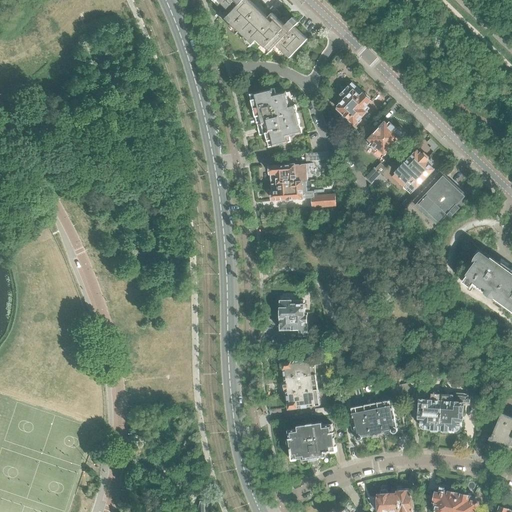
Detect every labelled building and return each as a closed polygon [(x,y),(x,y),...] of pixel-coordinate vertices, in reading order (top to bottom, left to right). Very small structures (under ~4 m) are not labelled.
[(278,19),(277,19),(272,14),(269,18),(254,4),(249,0),(252,0),(254,2),(256,0),(218,0),(228,9),(230,7),(234,11),(232,13),(227,19),(236,28),(238,26),(241,29),(240,31),(249,40),(251,38),(254,42),(253,44),(254,45),(258,40),(266,48),(268,46),(272,50),(270,52),(271,52),(279,44),(283,48),(281,50),(290,58),(308,39),(295,27),(299,23),(294,18),(287,25),(286,26),(278,19)] [(272,14),(277,19),(278,19),(282,15),(278,11),(273,6),(269,11),(272,14)] [(370,109),(367,105),(371,101),(352,83),(341,95),(343,98),(339,103),(339,107),(337,108),(344,115),(341,118),(346,123),(344,124),(350,130),(370,109)] [(257,93),(250,95),(253,107),(254,110),(254,111),(257,123),(261,122),(261,125),(265,124),(266,125),(268,133),(266,133),(269,148),(270,147),(280,145),(280,146),(282,155),(285,154),(291,153),(292,152),(293,151),(293,150),(292,144),(291,142),(288,143),(287,137),(290,136),(303,133),(298,113),(296,105),(290,106),(286,92),(284,93),(283,87),(272,89),(257,93)] [(385,155),(406,133),(399,127),(396,129),(390,123),(388,125),(385,122),(363,146),(366,149),(370,145),(376,150),(374,152),(381,159),(384,155),(385,155)] [(364,138),(372,129),(368,125),(359,134),(364,138)] [(350,143),(355,138),(358,135),(353,129),(345,138),(350,143)] [(355,138),(350,143),(354,147),(359,142),(355,138)] [(418,188),(435,170),(434,169),(427,163),(429,161),(421,153),(419,155),(416,152),(395,174),(396,175),(393,178),(403,187),(406,184),(413,191),(417,187),(418,188)] [(329,160),(329,153),(307,154),(307,161),(329,160)] [(374,167),(365,178),(371,184),(380,175),(386,168),(381,163),(376,168),(374,167)] [(272,184),(307,182),(308,182),(308,173),(310,173),(309,166),(313,166),(313,164),(270,167),(272,184)] [(441,172),(406,209),(431,233),(447,216),(450,219),(459,209),(469,198),(466,196),(447,178),(444,175),(441,172)] [(377,190),(386,180),(380,175),(371,184),(371,185),(377,190)] [(307,182),(272,184),(273,200),(283,200),(283,201),(290,201),(289,199),(312,198),(313,208),(334,207),(336,207),(335,196),(321,196),(320,191),(314,191),(314,192),(307,193),(307,182)] [(511,269),(502,263),(501,265),(482,251),(478,248),(471,258),(475,261),(477,263),(463,282),(471,288),(472,286),(511,314),(511,269)] [(308,336),(308,313),(305,313),(305,304),(304,304),(304,300),(292,301),(289,298),(283,298),(280,301),(281,308),(280,308),(280,328),(281,328),(283,330),(289,330),(289,332),(294,336),(296,336),(296,337),(308,336)] [(326,344),(325,335),(313,337),(315,346),(326,344)] [(285,378),(316,374),(314,361),(317,361),(316,358),(283,362),(284,370),(283,372),(283,376),(285,377),(285,378)] [(318,390),(316,374),(285,378),(285,382),(284,382),(282,383),(283,390),(285,390),(286,390),(287,394),(318,390)] [(440,430),(442,395),(430,394),(431,392),(418,391),(418,393),(416,393),(416,396),(411,396),(409,385),(399,387),(401,398),(402,398),(402,400),(407,399),(420,400),(419,418),(421,419),(421,426),(423,429),(430,429),(432,431),(437,432),(440,430)] [(320,405),(318,390),(287,394),(287,395),(286,396),(286,400),(288,401),(288,402),(289,409),(320,405)] [(442,395),(440,430),(441,430),(443,432),(448,432),(450,430),(457,431),(460,428),(460,421),(463,421),(464,402),(470,403),(470,397),(468,396),(468,395),(464,395),(464,396),(442,395)] [(377,403),(384,433),(384,434),(385,435),(391,433),(392,432),(394,433),(397,433),(398,431),(397,428),(392,406),(391,406),(389,400),(377,403)] [(341,412),(341,409),(339,403),(334,403),(335,406),(315,409),(316,416),(341,412)] [(380,434),(384,433),(377,403),(364,405),(371,435),(371,436),(380,434)] [(371,435),(364,405),(351,408),(353,418),(351,418),(352,423),(351,424),(352,430),(354,432),(356,431),(357,436),(356,437),(357,439),(359,440),(361,440),(362,438),(362,437),(371,435)] [(493,433),(491,438),(497,440),(496,442),(510,447),(511,444),(511,441),(511,417),(503,413),(500,419),(500,418),(494,433),(493,433)] [(336,451),(335,442),(335,441),(334,438),(333,438),(332,433),(335,433),(335,432),(334,432),(333,424),(323,425),(322,423),(313,424),(307,424),(307,425),(297,426),(298,429),(288,430),(289,438),(288,438),(288,439),(291,439),(292,446),(290,446),(291,455),(290,455),(291,461),(297,460),(297,459),(302,458),(302,460),(303,460),(303,458),(309,457),(310,461),(311,461),(311,463),(313,465),(318,464),(320,462),(319,458),(320,458),(320,453),(325,452),(326,454),(327,454),(327,452),(336,451)] [(399,511),(398,491),(390,492),(389,493),(389,494),(388,494),(388,490),(380,490),(380,494),(379,494),(378,495),(378,496),(375,496),(376,503),(378,503),(378,508),(375,509),(369,511),(368,511),(399,511)] [(398,491),(399,511),(413,511),(412,492),(410,490),(398,491)] [(453,511),(458,493),(440,490),(439,496),(435,495),(434,502),(435,502),(434,504),(435,504),(434,511),(436,511),(435,511),(453,511)] [(458,493),(453,511),(476,511),(477,511),(479,502),(476,501),(476,498),(458,493)] [(208,511),(205,502),(201,502),(199,511),(208,511)] [(353,511),(356,510),(350,502),(338,511),(336,511),(333,508),(328,511),(353,511)]
